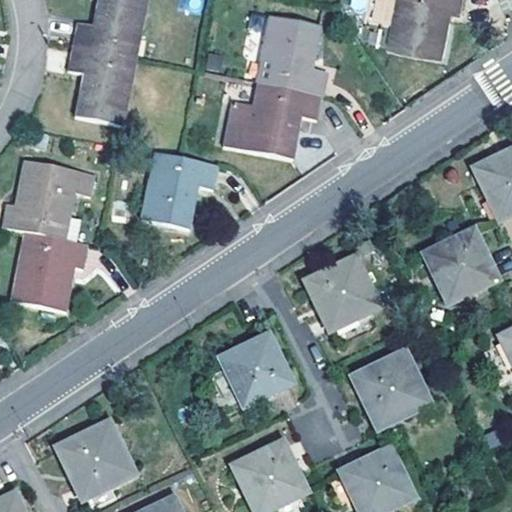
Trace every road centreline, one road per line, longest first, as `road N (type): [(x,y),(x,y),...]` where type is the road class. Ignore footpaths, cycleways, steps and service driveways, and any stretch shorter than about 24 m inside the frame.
road 1 (residential): [(511,78),(0,417)]
road 2 (residential): [(22,0),(27,74),(0,131)]
